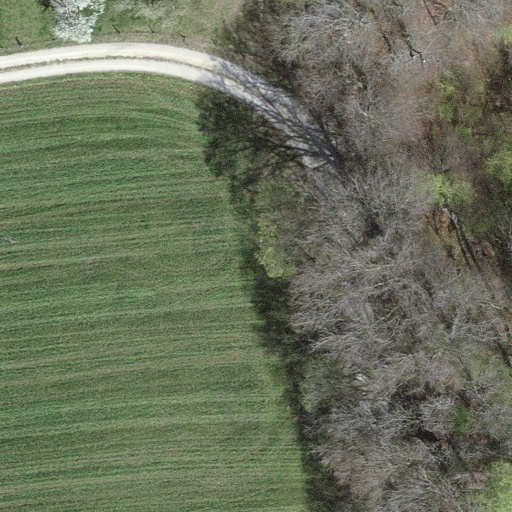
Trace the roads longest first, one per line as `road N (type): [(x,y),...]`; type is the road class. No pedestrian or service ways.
road 1 (track): [(386,511),(316,145)]
road 2 (track): [(316,145),(187,65),(50,51),(0,56)]
road 3 (track): [(316,145),(332,79),(316,0)]
